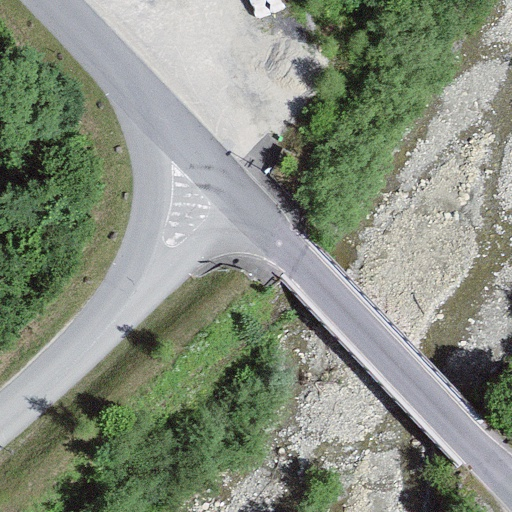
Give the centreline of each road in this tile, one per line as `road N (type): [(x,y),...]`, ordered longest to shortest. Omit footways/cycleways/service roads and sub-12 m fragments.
road 1 (unclassified): [(210,170),(511,480)]
road 2 (unclassified): [(210,170),(127,296),(0,417)]
road 3 (unclassified): [(48,0),(210,170)]
